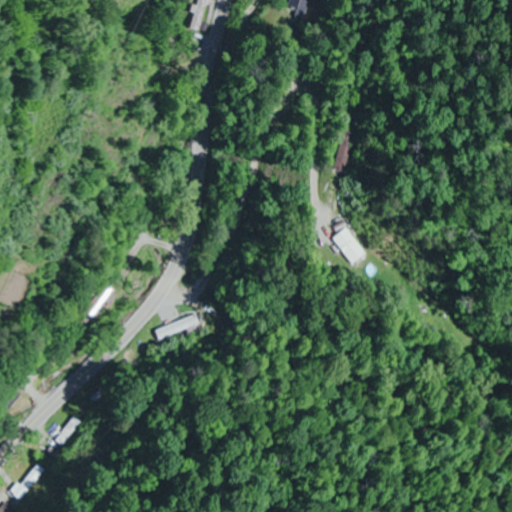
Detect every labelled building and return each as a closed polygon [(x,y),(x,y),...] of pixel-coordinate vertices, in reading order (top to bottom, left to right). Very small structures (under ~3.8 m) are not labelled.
[(308,0),(289,0),(289,7),(307,10),(308,0)] [(343,172),(351,133),(341,130),(332,170),(343,172)] [(338,265),(359,254),(340,215),(319,225),(338,265)] [(198,327),(193,316),(154,331),(159,342),(198,327)] [(83,422),(77,417),(57,441),(63,446),(83,422)] [(0,511),(17,511),(8,503),(0,511)]
